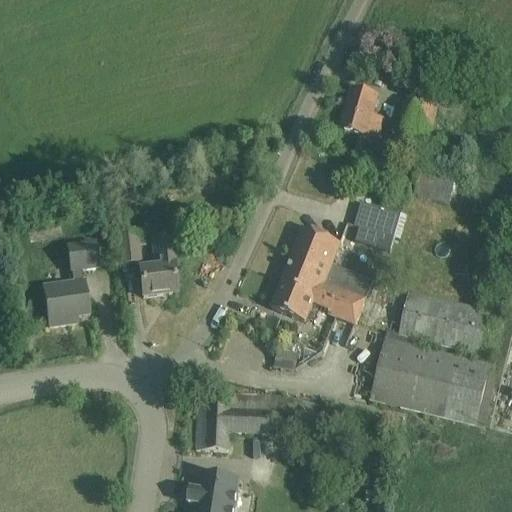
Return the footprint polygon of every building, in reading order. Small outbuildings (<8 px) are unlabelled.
[(352,91),(340,131),(366,138),(378,141),(384,121),(372,117),(378,98),(352,91)] [(446,135),(454,102),(408,91),(395,138),(438,150),(442,134),(446,135)] [(195,170),(200,187),(235,178),(230,161),(195,170)] [(439,175),(441,168),(428,165),(426,172),(420,170),(413,197),(462,209),(464,201),(475,204),(480,184),(439,175)] [(373,250),(389,254),(400,217),(362,205),(354,228),(377,235),(373,250)] [(305,231),(293,260),(313,267),(315,261),(331,268),(332,267),(340,246),(323,239),(305,231)] [(136,236),(118,238),(121,266),(139,264),(136,236)] [(140,271),(141,279),(143,299),(176,295),(173,268),(178,268),(175,239),(153,241),(154,252),(156,269),(140,271)] [(69,276),(72,275),(74,286),(43,290),(49,330),(68,327),(67,321),(89,318),(84,284),(83,285),(82,273),(99,270),(95,244),(66,248),(69,276)] [(293,260),(272,312),(291,319),(305,325),(313,305),(330,312),(328,316),(331,317),(356,327),(373,284),(348,274),(341,291),(325,285),(331,268),(315,261),(313,267),(293,260)] [(381,286),(393,289),(396,282),(384,278),(381,286)] [(387,334),(370,403),(476,428),(491,366),(415,348),(416,343),(481,359),(492,313),(410,294),(399,337),(387,334)] [(294,356),(296,348),(279,344),(278,352),(292,355),(294,356)] [(274,369),(296,374),(300,357),(294,356),(292,355),(278,352),(274,369)] [(199,407),(196,452),(228,454),(229,435),(277,437),(278,416),(291,416),(323,425),(327,410),(295,401),(279,399),(230,396),(229,409),(199,407)] [(195,511),(234,511),(239,484),(202,478),(199,494),(191,493),(188,507),(197,508),(195,511)]
